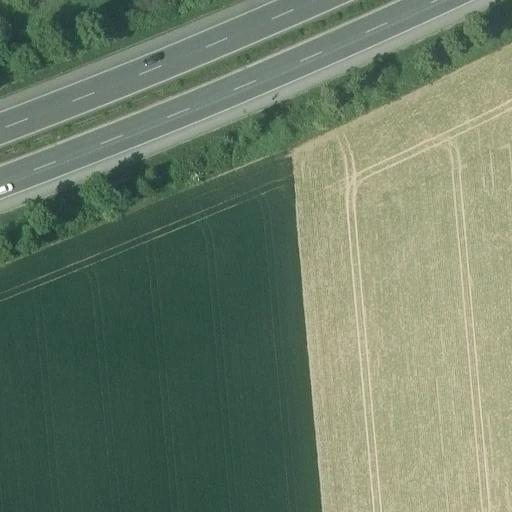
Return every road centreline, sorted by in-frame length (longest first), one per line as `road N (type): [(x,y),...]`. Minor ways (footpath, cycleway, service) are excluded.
road 1 (motorway): [(0,197),(218,114),(479,0)]
road 2 (motorway): [(360,0),(0,149)]
